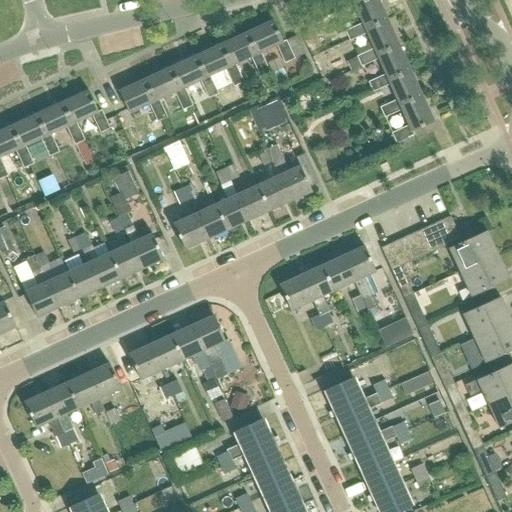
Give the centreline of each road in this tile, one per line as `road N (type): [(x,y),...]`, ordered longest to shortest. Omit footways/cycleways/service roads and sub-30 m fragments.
road 1 (unclassified): [(238,276),(511,147)]
road 2 (unclassified): [(0,384),(238,276)]
road 3 (residential): [(343,511),(238,276)]
road 4 (unclassified): [(44,40),(213,0)]
